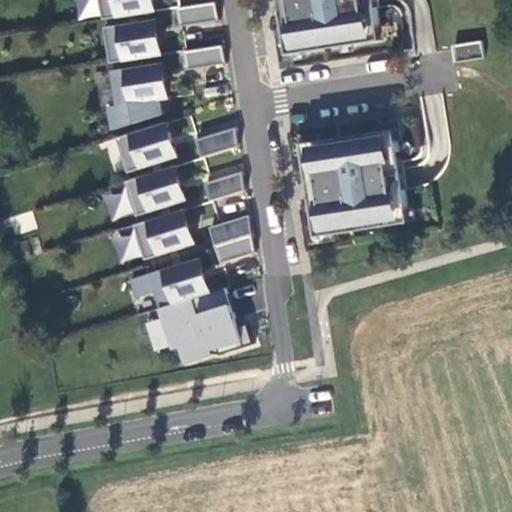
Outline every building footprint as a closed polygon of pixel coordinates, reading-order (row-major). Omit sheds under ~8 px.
[(154,0),(103,0),(107,17),(156,10),(154,0)] [(219,0),(215,0),(181,6),(184,25),(222,18),(219,0)] [(379,0),(282,0),(290,53),(385,39),(379,0)] [(157,17),(107,25),(113,61),(163,53),(157,17)] [(485,40),(457,44),(460,62),(487,57),(485,40)] [(191,68),(229,62),(226,43),(188,49),(191,68)] [(110,124),(163,107),(162,98),(169,96),(164,61),(114,69),(119,104),(107,106),(110,124)] [(167,120),(119,135),(129,170),(178,154),(167,120)] [(242,143),(239,124),(201,136),(206,153),(242,143)] [(399,127),(305,142),(319,236),(413,221),(399,127)] [(187,197),(176,163),(127,178),(138,212),(187,197)] [(246,168),(208,179),(212,198),(248,186),(246,168)] [(185,206),(136,221),(147,256),(196,241),(185,206)] [(252,211),(215,223),(224,260),(258,248),(252,211)] [(32,213),(16,216),(19,232),(35,229),(32,213)] [(162,305),(212,289),(201,255),(133,276),(138,295),(158,289),(162,305)] [(212,289),(162,305),(175,345),(182,343),(187,359),(213,351),(212,346),(220,344),(222,351),(257,341),(251,320),(235,325),(232,316),(238,315),(228,284),(212,289)]
